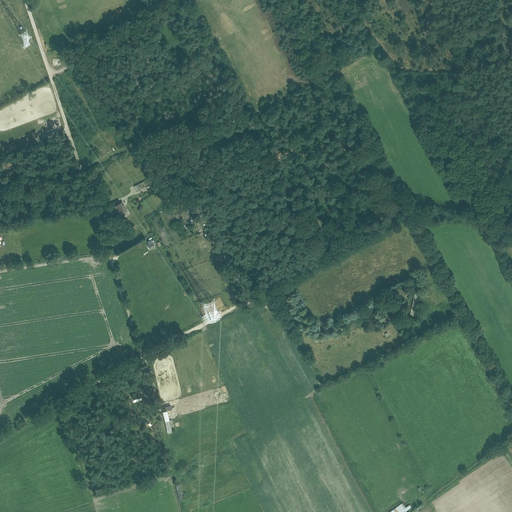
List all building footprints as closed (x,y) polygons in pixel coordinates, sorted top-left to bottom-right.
[(151,14),(163,7),(159,0),(146,0),(144,2),(151,14)] [(55,132),(42,137),(43,140),(56,136),(55,132)] [(150,185),(148,180),(134,187),(136,192),(150,185)] [(123,224),(127,221),(125,218),(130,215),(123,202),(114,207),(123,224)] [(412,293),(395,289),(394,298),(407,301),(407,299),(408,299),(408,296),(411,297),(412,293)] [(421,296),(414,295),(410,317),(416,319),(418,310),(420,310),(421,307),(420,306),(420,305),(419,304),(421,296)] [(169,421),(167,412),(163,413),(167,434),(172,433),(170,424),(172,423),(171,420),(169,421)] [(182,493),(180,484),(175,485),(179,500),(186,499),(184,492),(182,493)] [(405,511),(412,507),(410,505),(406,508),(403,503),(394,510),(394,509),(390,511),(405,511)]
